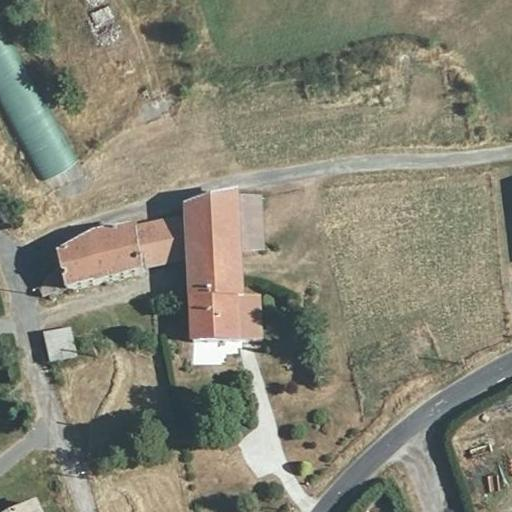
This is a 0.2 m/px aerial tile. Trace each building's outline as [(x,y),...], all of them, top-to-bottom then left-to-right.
[(76,159),(0,21),(0,106),(40,179),(76,159)] [(253,190),(230,191),(235,250),(258,246),(253,190)] [(235,250),(230,191),(184,204),(187,213),(191,254),(196,296),(239,293),(235,250)] [(191,254),(187,213),(139,225),(143,259),(191,254)] [(143,259),(139,225),(58,250),(58,259),(42,284),(145,267),(143,259)] [(263,291),(239,293),(244,338),(266,338),(263,291)] [(244,338),(239,293),(196,296),(197,304),(200,342),(244,338)] [(50,323),(57,354),(85,346),(78,318),(50,323)]
